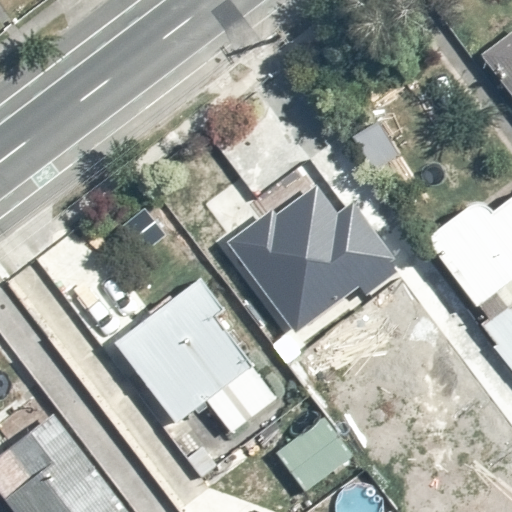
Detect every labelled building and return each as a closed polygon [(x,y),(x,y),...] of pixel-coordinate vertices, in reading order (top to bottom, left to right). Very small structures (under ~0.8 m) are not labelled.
[(511,23),(478,51),(511,93),(511,23)] [(219,250),(312,384),(340,365),(309,321),(360,285),(368,296),(403,272),(353,199),(338,209),(319,181),(219,250)] [(511,276),(511,201),(491,217),(478,199),(426,236),(475,304),(511,276)] [(208,399),(234,434),(244,426),(254,439),(292,411),(219,315),(226,310),(200,275),(115,340),(177,423),(208,399)] [(511,304),(483,325),(511,368),(511,304)] [(493,374),(464,334),(412,371),(441,411),(493,374)] [(0,441),(0,485),(20,511),(127,511),(70,436),(47,406),(0,441)]
